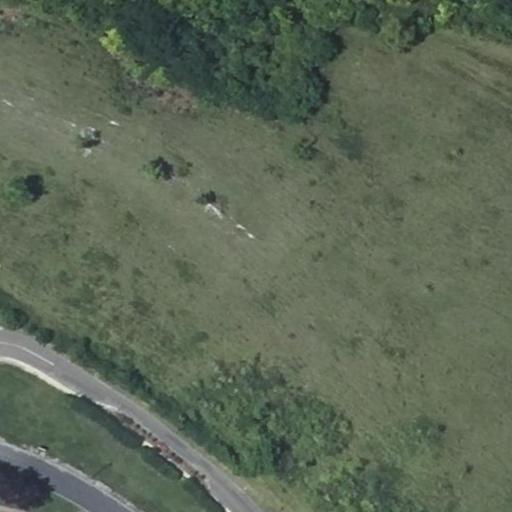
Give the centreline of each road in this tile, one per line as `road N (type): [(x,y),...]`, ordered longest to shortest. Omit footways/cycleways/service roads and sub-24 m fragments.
road 1 (unclassified): [(0,342),(51,362),(150,421),(246,511)]
road 2 (residential): [(113,511),(0,457)]
